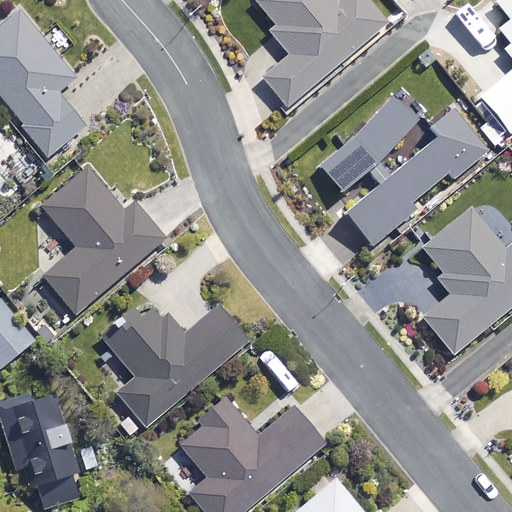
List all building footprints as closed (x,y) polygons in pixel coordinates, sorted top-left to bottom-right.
[(348,0),(342,5),(337,0),(263,0),(257,5),(278,30),(271,36),(291,58),(264,82),(291,114),(390,29),(364,0),(348,0)] [(511,25),(500,35),(510,47),(503,53),(511,64),(511,76),(483,100),(511,135),(511,134),(511,0),(505,0),(498,6),(511,23),(511,25)] [(77,82),(24,14),(1,32),(0,30),(0,97),(50,161),(88,130),(60,95),(77,82)] [(320,165),(348,200),(431,135),(403,100),(320,165)] [(460,110),(431,132),(439,143),(346,214),(373,249),(416,217),(411,212),(491,151),(460,110)] [(127,216),(88,171),(44,210),(79,251),(45,281),(79,319),(167,243),(136,208),(127,216)] [(511,250),(507,254),(473,213),(425,253),(445,277),(438,283),(451,298),(424,321),(456,358),(511,310),(511,250)] [(185,340),(150,298),(101,340),(136,381),(118,397),(145,429),(248,341),(221,309),(185,340)] [(37,344),(3,305),(0,307),(0,368),(3,372),(37,344)] [(0,408),(24,495),(40,491),(46,511),(78,503),(73,482),(86,478),(62,389),(0,406),(0,408)] [(257,435),(231,404),(181,445),(210,480),(191,496),(204,511),(249,511),(327,448),(293,406),(257,435)] [(378,511),(362,511),(337,483),(302,511),(378,511)]
